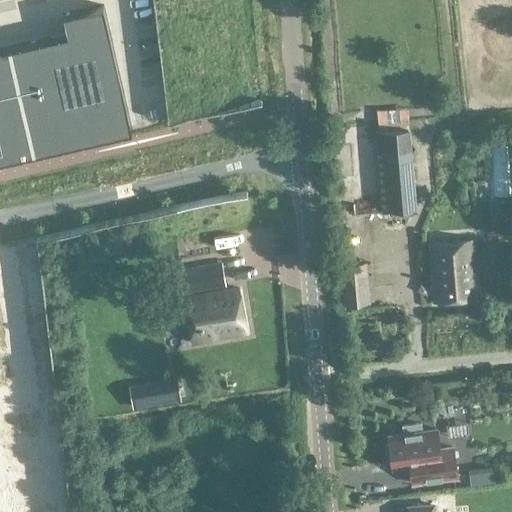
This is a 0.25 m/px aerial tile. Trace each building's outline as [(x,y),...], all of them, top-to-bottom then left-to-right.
[(66,33),(0,48),(0,161),(132,131),(103,5),(62,14),(66,33)] [(381,211),(416,208),(410,128),(374,131),(381,211)] [(155,196),(162,227),(177,223),(170,192),(155,196)] [(511,198),(489,200),(490,221),(511,219),(511,198)] [(474,239),(428,243),(433,301),(479,297),(474,239)] [(164,296),(225,285),(220,262),(160,273),(164,296)] [(366,262),(341,265),(345,305),(369,302),(366,262)] [(511,275),(496,277),(497,291),(511,289),(511,275)] [(237,287),(183,296),(192,343),(245,333),(237,287)] [(389,445),(384,445),(386,460),(391,459),(392,468),(409,466),(412,483),(425,481),(456,477),(452,448),(439,449),(436,430),(421,432),(420,423),(402,426),(403,434),(388,436),(389,445)]
